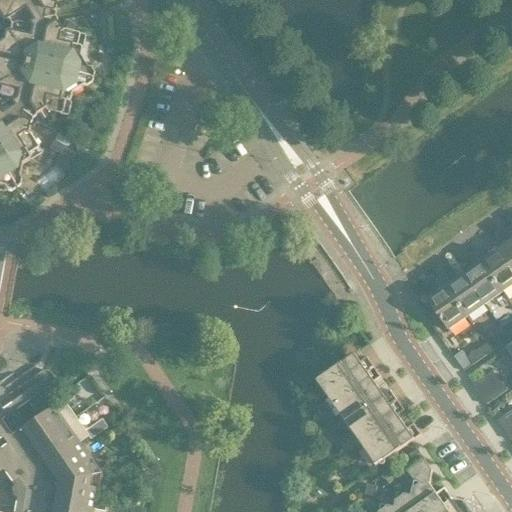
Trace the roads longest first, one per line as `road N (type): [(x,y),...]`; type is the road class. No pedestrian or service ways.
road 1 (residential): [(511,497),(399,341),(373,280),(325,207)]
road 2 (residential): [(181,0),(325,207)]
